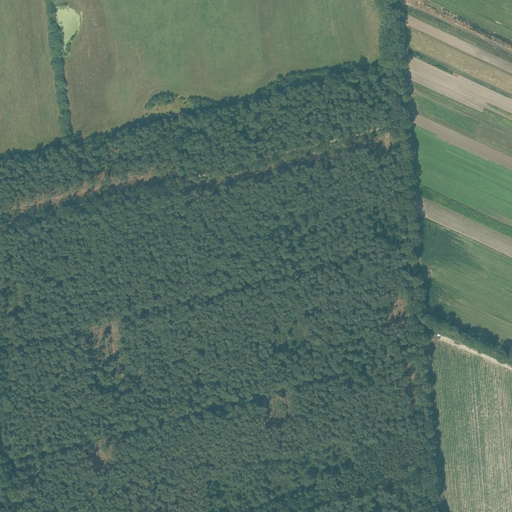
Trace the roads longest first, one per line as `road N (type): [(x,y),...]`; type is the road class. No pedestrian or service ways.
road 1 (track): [(418,319),(397,119)]
road 2 (track): [(415,317),(432,511)]
